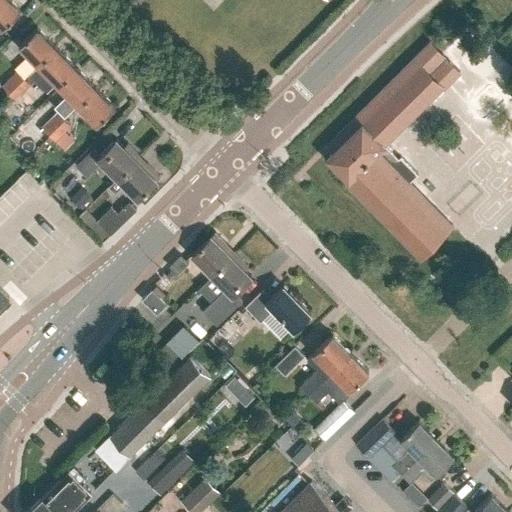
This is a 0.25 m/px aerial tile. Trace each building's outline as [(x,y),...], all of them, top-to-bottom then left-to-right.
[(10,0),(0,0),(0,24),(2,26),(20,9),(10,0)] [(20,45),(39,64),(57,47),(37,27),(20,45)] [(431,43),(429,45),(335,139),(341,146),(329,158),(350,179),(347,182),(387,222),(421,256),(452,225),(410,183),(419,175),(401,157),(399,159),(385,145),(442,88),(443,88),(444,89),(460,73),(431,43)] [(76,66),(57,47),(39,64),(29,74),(34,80),(48,94),(59,83),(76,66)] [(78,103),(95,86),(76,66),(59,83),(78,103)] [(9,92),(24,77),(17,71),(2,85),(9,92)] [(30,84),(24,77),(9,92),(16,98),(30,84)] [(97,122),(114,105),(95,86),(78,103),(97,122)] [(49,133),(64,118),(57,112),(43,126),(49,133)] [(70,125),(64,118),(49,133),(56,139),(70,125)] [(117,178),(140,156),(127,143),(124,147),(116,139),(100,155),(94,148),(76,165),(87,177),(102,162),(117,178)] [(137,199),(160,176),(140,156),(117,178),(137,199)] [(80,207),(91,195),(82,186),(70,198),(80,207)] [(110,234),(136,208),(128,200),(117,211),(111,205),(96,220),(110,234)] [(212,273),(231,255),(225,248),(228,244),(215,231),(192,253),(212,273)] [(235,251),(231,255),(212,273),(226,287),(220,293),(203,309),(217,324),(243,298),(236,291),(252,275),(244,268),(248,265),(235,251)] [(178,274),(190,263),(182,256),(171,267),(178,274)] [(260,319),(263,317),(282,337),(292,327),(293,329),(311,312),(284,284),(271,297),(263,289),(247,304),(260,319)] [(156,310),(166,301),(152,286),(142,296),(156,310)] [(0,305),(9,296),(0,287),(0,305)] [(225,322),(208,340),(222,353),(239,336),(225,322)] [(199,339),(184,325),(167,342),(181,356),(199,339)] [(308,393),(351,352),(333,333),(307,358),(317,368),(300,385),(308,393)] [(295,344),(275,364),(285,374),(305,355),(295,344)] [(369,370),(351,352),(308,393),(316,401),(328,390),(340,402),(353,390),(351,388),(369,370)] [(132,454),(211,375),(190,353),(184,359),(128,415),(114,428),(110,432),(132,454)] [(246,404),(257,393),(248,384),(237,395),(246,404)] [(354,410),(345,401),(316,430),(325,438),(354,410)] [(284,418),(294,428),(302,421),(292,410),(284,418)] [(401,472),(402,473),(436,438),(419,420),(401,438),(402,439),(402,438),(410,447),(394,463),(379,447),(395,431),(383,418),(357,444),(393,480),(401,472)] [(454,456),(436,438),(402,473),(410,482),(422,470),(431,479),(454,456)] [(70,511),(91,491),(69,469),(25,511),(70,511)] [(205,476),(180,499),(192,511),(200,511),(221,492),(205,476)] [(343,511),(312,480),(279,511),(343,511)] [(439,509),(456,492),(444,480),(427,497),(439,509)] [(455,493),(438,510),(440,511),(460,511),(468,505),(455,493)] [(508,511),(509,511),(491,493),(473,511),(474,511),(475,511),(508,511)]
